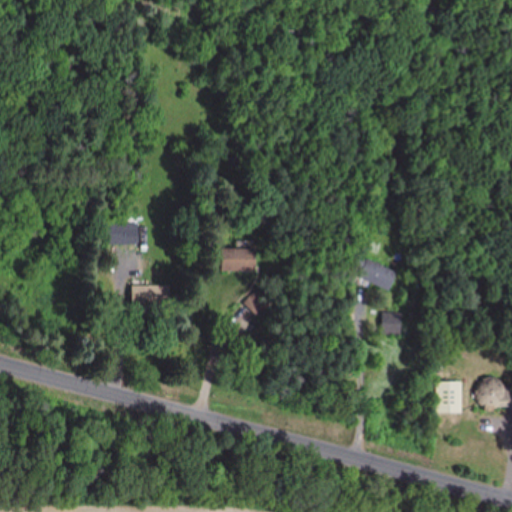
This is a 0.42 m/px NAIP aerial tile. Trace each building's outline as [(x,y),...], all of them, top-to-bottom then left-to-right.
[(99,245),(137,245),(137,224),(99,224),(99,245)] [(251,273),(251,250),(216,250),(216,273),(251,273)] [(385,292),(392,273),(357,258),(349,277),(385,292)] [(166,287),(130,287),(130,311),(166,311),(166,287)] [(242,305),(254,317),(266,305),(254,293),(242,305)] [(378,336),(397,338),(400,315),(380,313),(378,336)] [(477,379),(477,407),(511,407),(511,385),(503,386),(503,379),(477,379)]
